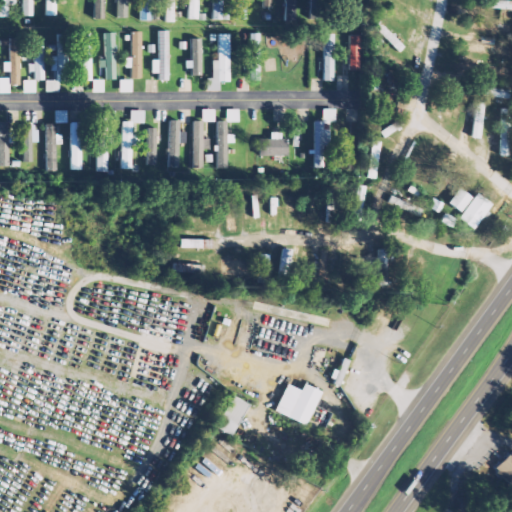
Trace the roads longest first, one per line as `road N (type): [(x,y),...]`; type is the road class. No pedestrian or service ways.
road 1 (residential): [(354,99),(0,100)]
road 2 (primary): [(511,284),(344,511)]
road 3 (residential): [(419,116),(372,226),(347,236),(219,241)]
road 4 (residential): [(442,0),(419,116),(511,189)]
road 5 (primary): [(393,511),(511,349)]
road 6 (residential): [(372,226),(482,254),(511,272)]
